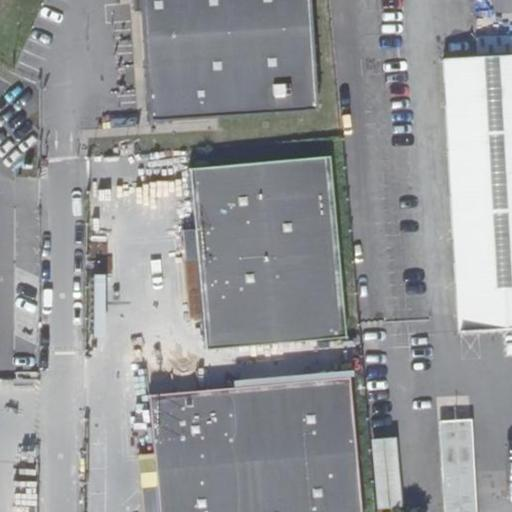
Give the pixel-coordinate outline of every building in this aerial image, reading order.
[(135,0),(142,120),(310,110),(304,0),(135,0)] [(511,34),(472,36),(472,60),(511,57),(511,34)] [(511,57),(472,60),(439,63),(459,336),(511,331),(511,57)] [(184,165),(190,226),(193,258),(201,346),(341,335),(325,154),(184,165)] [(177,258),(193,258),(190,226),(176,227),(177,258)] [(153,511),(357,511),(345,375),(145,394),(153,511)] [(441,425),(443,472),(471,469),(468,423),(441,425)] [(445,498),(474,496),(471,469),(443,472),(445,498)] [(445,511),(474,511),(474,496),(445,498),(445,511)]
